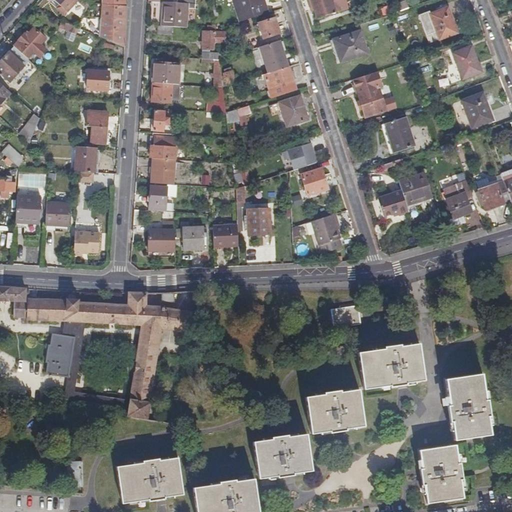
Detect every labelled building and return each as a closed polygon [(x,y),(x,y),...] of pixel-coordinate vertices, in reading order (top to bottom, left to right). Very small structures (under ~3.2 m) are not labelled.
[(69,12),(80,0),(56,0),(61,4),(57,8),(66,16),(69,12)] [(104,0),(102,37),(125,47),(126,12),(127,0),(104,0)] [(195,0),(176,0),(176,6),(162,6),(161,29),(171,30),(186,30),(188,11),(195,11),(195,0)] [(267,14),(262,0),(238,0),(241,6),(234,8),(240,23),(267,14)] [(312,0),(316,10),(318,18),(341,11),(349,8),(346,0),(312,0)] [(394,5),(397,12),(409,8),(406,1),(394,5)] [(380,8),(383,17),(390,15),(387,6),(380,8)] [(420,16),(430,43),(456,33),(447,8),(432,14),(430,15),(429,13),(420,16)] [(275,20),(259,25),(264,42),(280,36),(275,20)] [(79,28),(63,21),(60,28),(69,32),(66,38),(74,42),(77,35),(80,28),(79,28)] [(397,33),(394,26),(388,28),(390,35),(397,33)] [(161,29),(157,29),(157,38),(171,38),(171,30),(161,29)] [(26,37),(15,49),(29,61),(35,55),(41,60),(48,52),(42,47),(46,41),(34,31),(28,38),(26,37)] [(361,32),(336,40),(340,53),(338,53),(340,63),(368,55),(361,32)] [(225,35),(201,34),(203,51),(214,50),(213,43),(226,44),(225,35)] [(340,53),(336,40),(331,41),(335,54),(338,53),(340,53)] [(288,66),(279,41),(260,48),(268,73),(288,66)] [(117,46),(105,42),(102,48),(115,52),(117,46)] [(471,46),(452,53),(462,79),(481,72),(471,46)] [(29,61),(15,49),(0,65),(0,75),(10,85),(30,62),(29,61)] [(219,61),(228,58),(226,52),(219,55),(200,54),(200,61),(219,61)] [(222,89),(219,61),(200,61),(200,64),(213,65),(214,76),(211,76),(211,80),(214,80),(216,89),(217,88),(222,89)] [(296,90),(288,66),(268,73),(262,75),(271,98),(296,90)] [(428,66),(420,67),(422,76),(431,75),(428,66)] [(154,67),(153,87),(179,88),(180,68),(154,67)] [(109,72),(88,70),(87,89),(108,91),(109,72)] [(354,79),(356,86),(366,117),(396,107),(392,97),(383,100),(378,87),(382,85),(378,71),(354,79)] [(448,73),(451,82),(457,80),(454,71),(448,73)] [(231,72),(223,74),(227,85),(235,83),(231,72)] [(12,86),(10,85),(0,75),(0,83),(8,90),(12,86)] [(37,100),(43,105),(49,92),(35,79),(22,93),(32,103),(34,101),(35,101),(37,100)] [(0,106),(11,94),(8,90),(0,83),(0,106)] [(179,88),(153,87),(152,105),(171,105),(171,100),(178,100),(179,88)] [(225,114),(222,89),(217,88),(216,102),(207,101),(206,113),(225,114)] [(484,94),(463,101),(472,127),(493,119),(484,94)] [(299,95),(271,104),(274,114),(282,111),(287,126),(307,119),(299,95)] [(248,106),(237,109),(239,119),(239,126),(247,124),(246,115),(251,113),(248,106)] [(107,111),(87,109),(86,125),(91,125),(90,143),(105,144),(107,111)] [(237,109),(225,114),(226,124),(239,119),(237,109)] [(20,134),(29,143),(39,119),(35,115),(20,134)] [(164,116),(154,115),(152,135),(162,136),(164,116)] [(404,117),(381,124),(391,154),(414,146),(404,117)] [(48,125),(41,122),(38,130),(45,133),(48,125)] [(152,161),(174,162),(175,149),(173,149),(173,137),(153,137),(153,139),(149,139),(149,148),(150,148),(150,161),(152,161)] [(288,158),(291,170),(316,162),(310,143),(300,146),(281,152),(284,159),(288,158)] [(7,144),(0,151),(19,167),(21,160),(23,157),(7,144)] [(77,146),(75,171),(78,171),(94,172),(96,147),(77,146)] [(404,166),(402,159),(392,162),(393,166),(394,169),(404,166)] [(173,187),(174,162),(152,161),(151,186),(167,187),(173,187)] [(244,165),(238,167),(244,183),(250,181),(244,165)] [(322,167),(302,174),(308,195),(329,188),(322,167)] [(511,170),(501,175),(511,202),(511,170)] [(94,172),(78,171),(78,181),(93,182),(94,172)] [(484,203),(486,209),(505,204),(511,202),(501,175),(500,172),(493,174),(496,181),(489,183),(488,179),(478,182),(479,187),(484,203)] [(402,191),(409,213),(416,211),(415,207),(424,204),(423,201),(432,198),(424,173),(399,181),(402,191)] [(14,179),(0,177),(0,189),(13,191),(14,179)] [(473,194),(467,180),(454,185),(455,187),(445,190),(448,198),(447,199),(453,218),(449,219),(451,227),(466,222),(463,214),(471,212),(466,196),(473,194)] [(242,186),(234,188),(235,202),(240,202),(243,201),(242,186)] [(177,187),(173,187),(167,187),(167,191),(150,190),(149,214),(166,214),(167,198),(176,199),(177,187)] [(479,205),(484,203),(479,187),(474,188),(479,205)] [(399,216),(409,213),(402,191),(378,198),(381,208),(384,217),(398,213),(399,216)] [(16,194),(15,223),(39,225),(40,196),(16,194)] [(300,194),(291,197),(294,206),(303,204),(300,194)] [(70,205),(46,203),(45,225),(68,226),(70,205)] [(378,219),(384,217),(381,208),(376,210),(378,219)] [(269,209),(247,209),(247,235),(269,234),(269,209)] [(338,223),(335,214),(312,221),(319,244),(320,244),(323,253),(341,247),(338,238),(339,238),(337,229),(335,224),(338,223)] [(147,250),(174,250),(174,226),(163,225),(163,231),(147,230),(147,250)] [(236,231),(236,225),(211,226),(212,247),(237,245),(236,231)] [(203,229),(182,229),(182,250),(203,250),(203,229)] [(75,231),(73,254),(81,255),(81,251),(97,252),(98,232),(75,231)] [(18,286),(0,284),(0,298),(6,299),(5,316),(20,316),(19,320),(57,321),(80,322),(134,324),(126,399),(126,408),(124,418),(144,420),(152,351),(151,350),(153,327),(190,333),(193,312),(155,307),(155,305),(152,305),(136,304),(138,292),(120,291),(119,303),(71,301),(71,297),(56,296),(56,298),(17,296),(18,286)] [(154,293),(138,292),(136,304),(152,305),(152,300),(154,293)] [(167,301),(168,292),(154,293),(152,300),(167,301)] [(358,301),(331,305),(334,326),(343,324),(342,322),(361,320),(358,301)] [(80,322),(57,321),(55,336),(70,338),(66,379),(65,379),(62,400),(126,408),(126,399),(73,393),(80,322)] [(70,338),(55,336),(47,335),(45,347),(43,347),(41,364),(43,364),(42,376),(65,379),(66,379),(70,338)] [(420,343),(360,352),(365,387),(425,379),(420,343)] [(483,373),(448,378),(456,439),(491,434),(483,373)] [(359,388),(307,395),(312,431),(364,424),(359,388)] [(41,415),(20,417),(21,434),(42,433),(41,415)] [(307,432),(254,439),(259,477),(312,469),(307,432)] [(457,446),(421,451),(428,504),(464,499),(457,446)] [(176,458),(116,467),(121,502),(181,493),(176,458)] [(67,486),(82,484),(80,460),(65,461),(67,486)] [(257,511),(253,478),(193,487),(196,511),(257,511)]
